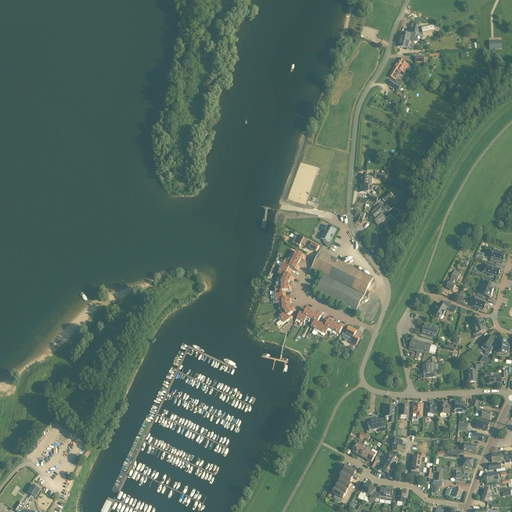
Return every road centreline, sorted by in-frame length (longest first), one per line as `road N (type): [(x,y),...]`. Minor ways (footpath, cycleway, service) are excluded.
road 1 (unclassified): [(376,331),(388,292),(352,225),(353,140),(357,111),(408,0)]
road 2 (residential): [(411,395),(398,326),(419,294),(439,296)]
road 3 (residential): [(376,331),(301,297),(310,257)]
